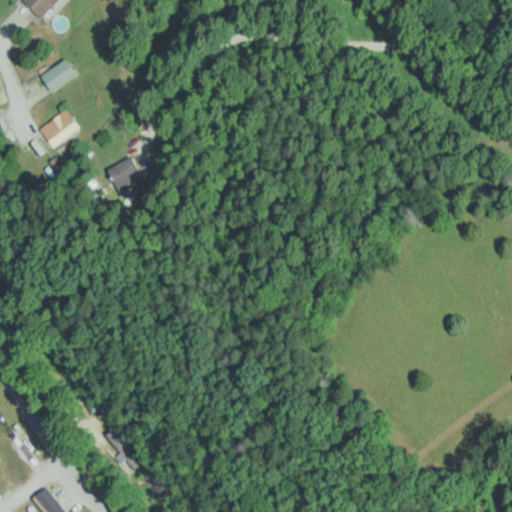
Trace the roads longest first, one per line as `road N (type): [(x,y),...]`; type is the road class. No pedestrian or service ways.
road 1 (tertiary): [(101,511),(0,362)]
road 2 (residential): [(511,46),(414,25),(372,0)]
